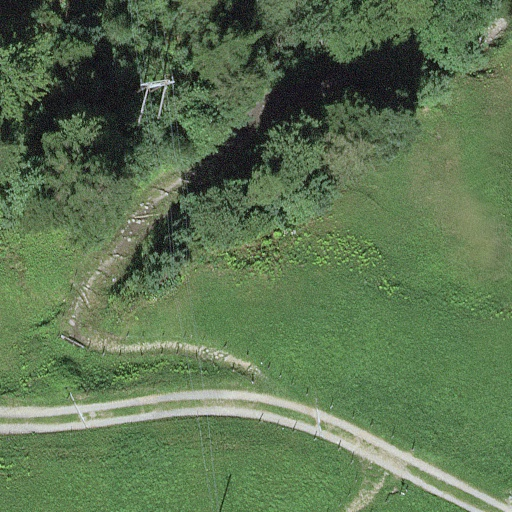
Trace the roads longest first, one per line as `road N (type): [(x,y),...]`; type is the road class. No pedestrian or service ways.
road 1 (track): [(0,417),(221,399),(288,408),(385,450)]
road 2 (track): [(385,450),(507,511)]
